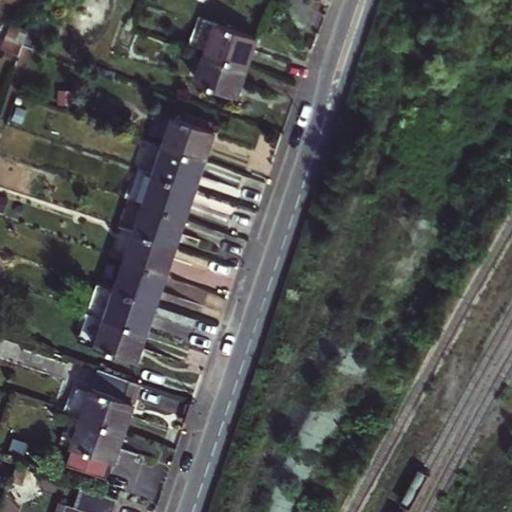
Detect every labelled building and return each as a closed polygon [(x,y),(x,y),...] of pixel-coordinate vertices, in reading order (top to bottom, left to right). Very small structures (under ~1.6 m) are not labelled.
[(217,24),(207,54),(248,67),(251,55),(257,38),(217,24)] [(243,82),(248,67),(207,54),(197,84),(238,98),(243,82)] [(175,118),(165,147),(205,161),(210,148),(215,132),(175,118)] [(165,147),(156,176),(196,189),(200,176),(205,161),(165,147)] [(156,176),(146,204),(186,218),(190,206),(196,189),(156,176)] [(146,204),(136,233),(177,246),(181,234),(186,218),(146,204)] [(136,233),(127,261),(167,275),(172,261),(177,246),(136,233)] [(127,261),(117,290),(157,304),(162,290),(167,275),(127,261)] [(117,290),(108,319),(148,332),(152,318),(157,304),(117,290)] [(108,319),(97,349),(138,362),(143,347),(148,332),(108,319)] [(84,419),(124,432),(132,411),(140,384),(100,370),(92,394),(77,389),(69,414),(84,419)] [(117,455),(124,432),(84,419),(69,414),(59,444),(74,449),(69,466),(105,478),(111,461),(114,462),(117,455)] [(21,500),(38,493),(33,483),(16,489),(21,500)] [(113,511),(118,497),(84,485),(76,509),(70,507),(67,511),(113,511)]
